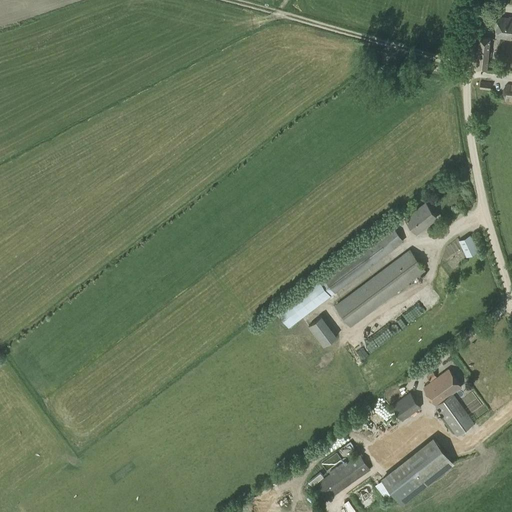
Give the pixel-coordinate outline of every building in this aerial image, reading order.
[(511,18),(499,17),(497,36),(511,37),(511,18)] [(479,37),(475,69),(486,70),(490,38),(479,37)] [(480,82),(479,89),(490,90),(491,83),(480,82)] [(503,89),(503,95),(506,101),(511,101),(511,85),(507,85),(503,89)] [(425,203),(405,218),(416,233),(436,218),(425,203)] [(398,211),(384,221),(389,229),(403,219),(398,211)] [(321,274),(274,308),(287,325),(403,240),(393,226),(323,278),(321,274)] [(471,234),(459,240),(467,256),(479,251),(471,234)] [(410,250),(335,305),(350,325),(424,270),(410,250)] [(321,315),(308,325),(323,345),(336,336),(321,315)] [(432,381),(422,388),(432,401),(431,402),(456,436),(473,424),(452,394),(461,388),(447,370),(437,377),(432,381)] [(429,377),(432,381),(437,377),(434,373),(429,377)] [(409,392),(403,396),(391,406),(403,421),(420,408),(409,392)] [(452,463),(433,439),(410,457),(429,481),(452,463)] [(325,469),(342,460),(338,452),(321,461),(325,469)] [(359,454),(310,488),(322,505),(370,470),(359,454)]
